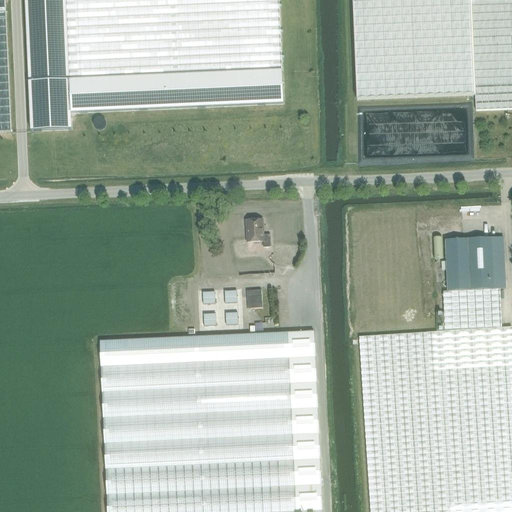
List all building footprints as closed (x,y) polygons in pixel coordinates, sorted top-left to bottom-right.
[(0,0),(0,133),(12,133),(7,0),(0,0)] [(25,0),(31,132),(72,131),(71,114),(284,105),(282,72),(278,0),(25,0)] [(474,95),(470,0),(352,0),(357,100),(474,95)] [(511,0),(471,0),(476,112),(511,110),(511,0)] [(263,248),(271,248),(270,235),(264,235),(263,220),(246,221),(247,243),(263,242),(263,248)] [(448,292),(499,290),(505,289),(503,238),(445,240),(446,261),(441,261),(442,270),(447,270),(448,292)] [(435,260),(443,260),(442,242),(434,242),(435,260)] [(437,333),(359,338),(367,453),(370,511),(511,511),(511,333),(511,327),(502,328),(501,290),(443,292),(444,312),(436,313),(437,333)] [(236,291),(224,291),(225,303),(237,303),(236,291)] [(214,292),(202,292),(203,304),(215,304),(214,292)] [(237,313),(225,313),(226,325),(238,325),(237,313)] [(216,314),(204,314),(204,326),(216,326),(216,314)] [(322,511),(314,332),(100,342),(107,511),(322,511)]
